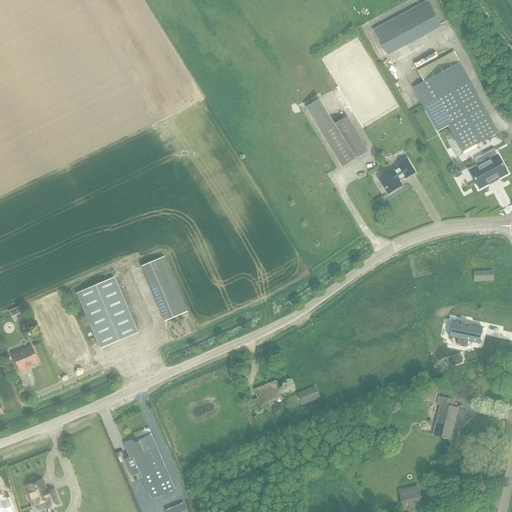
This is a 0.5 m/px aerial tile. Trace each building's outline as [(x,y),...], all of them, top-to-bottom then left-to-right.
[(385,53),(438,24),(426,2),(373,30),(385,53)] [(359,26),(375,57),(382,54),(366,22),(359,26)] [(436,131),(437,132),(447,127),(461,153),(497,133),(454,52),(418,71),(423,82),(413,87),(423,106),(436,131)] [(347,117),(334,125),(318,99),(305,107),(342,167),(367,151),(347,117)] [(485,161),(468,170),(478,188),(495,179),(505,174),(506,173),(497,155),(496,156),(492,149),(482,155),(485,161)] [(405,178),(414,173),(407,160),(397,165),(399,168),(393,171),(392,171),(378,179),(387,194),(401,186),(398,181),(404,177),(405,178)] [(474,272),(474,281),(493,280),(492,271),(474,272)] [(100,349),(137,333),(114,278),(77,293),(100,349)] [(157,303),(165,321),(187,312),(179,293),(157,303)] [(452,321),(449,337),(458,338),(456,344),(466,346),(468,341),(479,343),(482,327),(470,324),(469,324),(468,326),(462,324),(462,322),(461,322),(455,321),(455,322),(452,321)] [(26,368),(39,362),(32,346),(12,355),(19,373),(27,370),(26,368)] [(459,355),(448,359),(451,366),(462,362),(459,355)] [(271,401),(282,397),(276,381),(254,390),(258,399),(252,401),(257,413),(263,411),(261,406),(268,403),(269,406),(272,404),(271,401)] [(318,396),(315,387),(297,394),(301,402),(318,396)] [(450,440),(457,408),(452,407),(454,401),(439,397),(437,405),(440,405),(433,435),(450,440)] [(133,442),(124,446),(130,459),(133,457),(151,499),(174,489),(154,443),(151,436),(134,444),(133,442)] [(42,481),(26,487),(34,505),(35,509),(39,511),(47,508),(47,509),(59,504),(54,490),(47,493),(42,481)] [(422,505),(418,489),(399,494),(403,510),(422,505)] [(0,511),(13,511),(9,501),(2,503),(1,500),(0,499),(0,511)] [(186,511),(183,503),(165,511),(186,511)]
